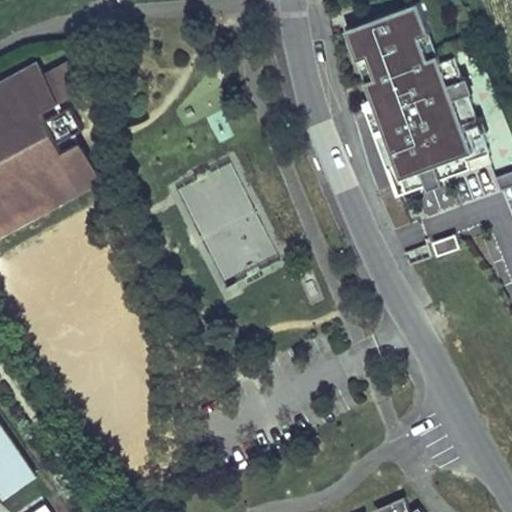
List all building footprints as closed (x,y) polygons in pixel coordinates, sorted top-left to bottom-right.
[(414,0),(398,7),(345,28),(357,58),(366,54),(375,77),(366,80),(373,98),(379,112),(370,115),(403,198),(432,186),(446,180),(476,168),(473,161),(494,152),(486,133),(491,131),(485,116),(480,118),(470,91),(463,75),(454,53),(440,59),(438,52),(428,55),(419,33),(429,29),(416,0),(414,0)] [(344,25),(345,28),(398,7),(397,4),(344,25)] [(429,29),(419,33),(428,55),(438,52),(429,29)] [(375,77),(366,54),(357,58),(366,80),(375,77)] [(47,62),(0,85),(0,231),(105,179),(87,141),(71,148),(67,140),(92,127),(80,104),(55,117),(51,108),(66,100),(47,62)] [(463,75),(470,91),(475,89),(468,73),(463,75)] [(364,101),(370,115),(379,112),(373,98),(364,101)] [(494,152),(473,161),(476,168),(476,170),(498,162),(494,152)] [(223,281),(275,262),(239,165),(187,184),(223,281)] [(511,187),(511,171),(498,178),(503,191),(511,187)] [(446,180),(432,186),(434,191),(449,185),(446,180)] [(463,250),(458,237),(436,246),(441,259),(463,250)] [(0,413),(0,483),(10,498),(17,493),(30,511),(34,511),(56,497),(0,413)] [(423,511),(418,504),(409,509),(402,495),(374,508),(376,511),(423,511)]
